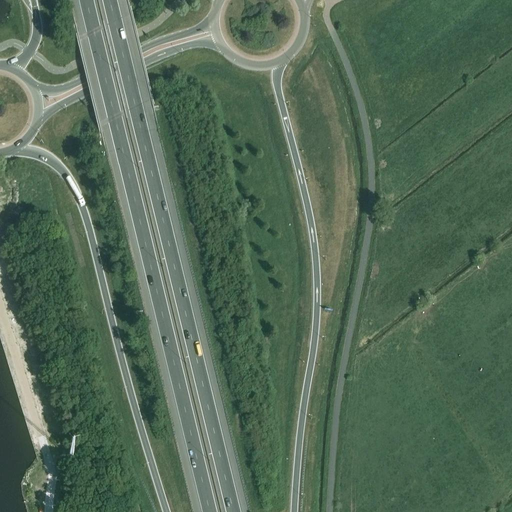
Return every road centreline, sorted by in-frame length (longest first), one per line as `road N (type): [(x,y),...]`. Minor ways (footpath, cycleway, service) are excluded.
road 1 (motorway): [(233,511),(109,0)]
road 2 (motorway): [(86,0),(209,511)]
road 3 (motorway): [(294,511),(316,270),(276,88),(278,63)]
road 4 (motorway): [(14,148),(49,159),(78,198),(165,511)]
road 5 (secondary): [(35,124),(156,56),(220,44)]
road 6 (secondary): [(214,19),(60,91),(31,85)]
road 7 (unclassified): [(0,309),(44,450)]
